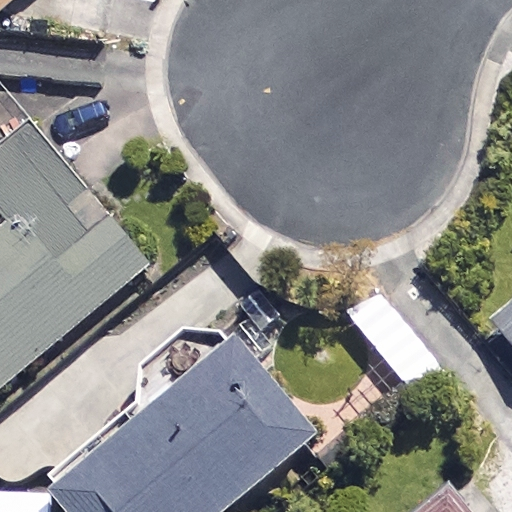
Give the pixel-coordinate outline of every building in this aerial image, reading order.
[(0,0),(0,17),(21,0),(0,0)] [(0,394),(147,274),(29,129),(0,152),(0,219),(10,231),(0,238),(0,394)] [(443,379),(379,300),(347,327),(411,405),(443,379)] [(511,311),(489,330),(511,357),(511,311)] [(234,511),(310,450),(232,355),(52,502),(59,511),(234,511)] [(480,511),(458,485),(425,511),(480,511)] [(42,511),(43,504),(0,502),(0,511),(42,511)]
